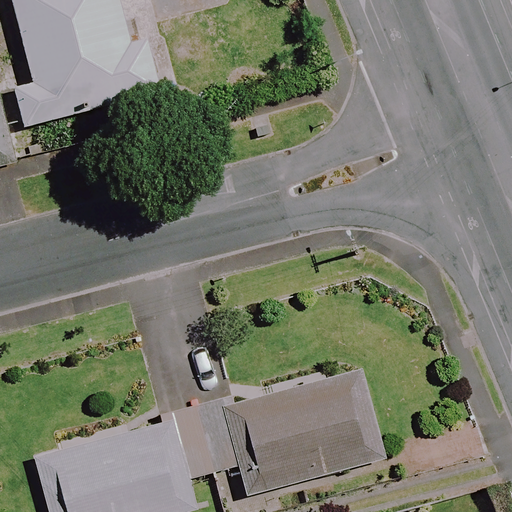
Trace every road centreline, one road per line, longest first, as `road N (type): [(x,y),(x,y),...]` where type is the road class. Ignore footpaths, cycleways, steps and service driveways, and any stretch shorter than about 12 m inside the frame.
road 1 (residential): [(489,127),(400,161),(0,268)]
road 2 (secondary): [(489,127),(436,0)]
